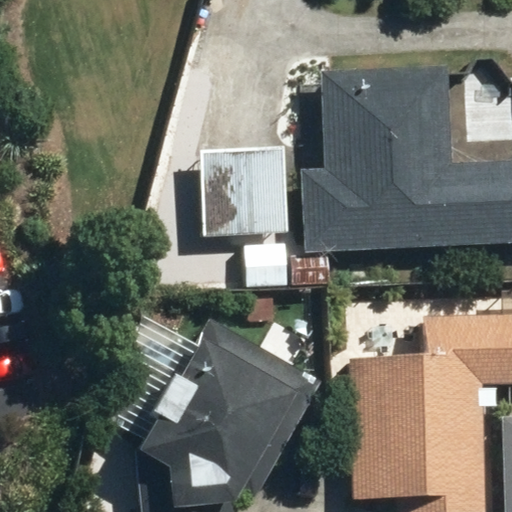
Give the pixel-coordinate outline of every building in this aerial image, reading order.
[(286,177),(290,259),(511,249),(511,167),(439,171),(434,72),(306,78),(311,176),(286,177)] [(188,158),(193,243),(276,238),(271,153),(188,158)] [(419,358),(336,360),(339,511),(476,511),(474,418),(473,393),(511,391),(511,315),(418,318),(419,358)] [(192,333),(131,316),(101,426),(135,435),(120,463),(125,511),(222,511),(221,499),(269,413),(292,426),(313,389),(197,324),(192,333)] [(511,511),(511,417),(474,418),(476,511),(511,511)]
